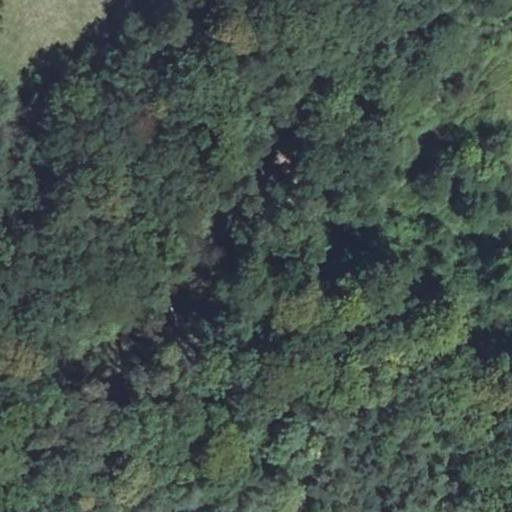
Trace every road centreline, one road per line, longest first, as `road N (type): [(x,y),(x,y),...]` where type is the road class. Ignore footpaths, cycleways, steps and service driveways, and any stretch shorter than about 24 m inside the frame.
road 1 (track): [(443,0),(332,133),(237,278)]
road 2 (track): [(237,278),(134,398),(0,477)]
